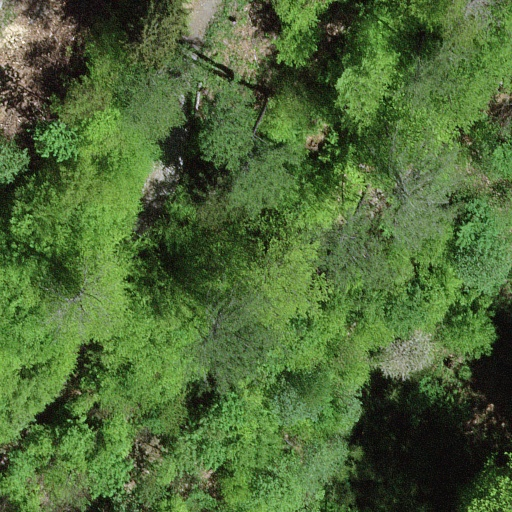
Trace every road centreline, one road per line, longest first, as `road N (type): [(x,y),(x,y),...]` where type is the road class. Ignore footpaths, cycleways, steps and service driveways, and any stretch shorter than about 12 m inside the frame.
road 1 (track): [(511,69),(435,131),(242,350),(83,511)]
road 2 (track): [(0,458),(129,259),(169,144),(184,55),(209,0)]
